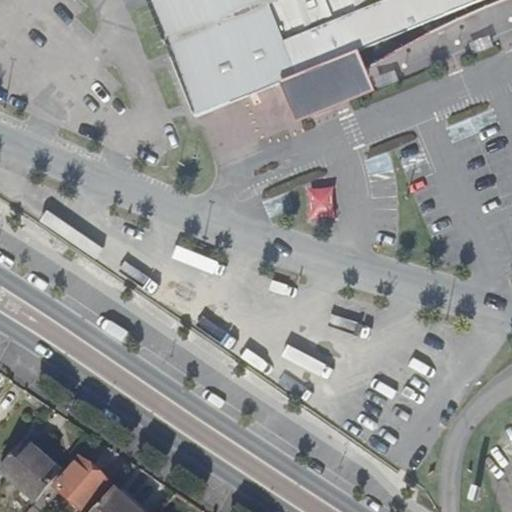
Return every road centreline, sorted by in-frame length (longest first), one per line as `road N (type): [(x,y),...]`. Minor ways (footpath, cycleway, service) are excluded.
road 1 (secondary): [(355,511),(0,277)]
road 2 (secondary): [(0,322),(288,511)]
